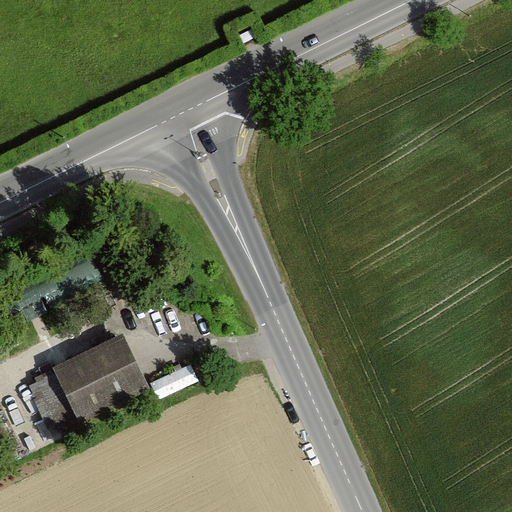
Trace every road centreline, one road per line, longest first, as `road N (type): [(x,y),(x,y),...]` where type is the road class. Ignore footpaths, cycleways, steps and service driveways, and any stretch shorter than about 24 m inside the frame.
road 1 (secondary): [(363,511),(182,108)]
road 2 (secondary): [(182,108),(406,0)]
road 3 (tertiary): [(182,108),(0,198)]
